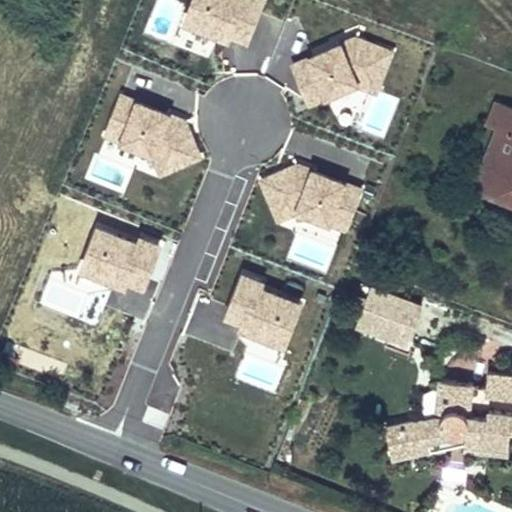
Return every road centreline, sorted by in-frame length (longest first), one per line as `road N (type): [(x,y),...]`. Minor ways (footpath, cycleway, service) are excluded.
road 1 (residential): [(119,452),(245,124)]
road 2 (tertiary): [(265,511),(119,452)]
road 3 (tertiary): [(119,452),(0,406)]
